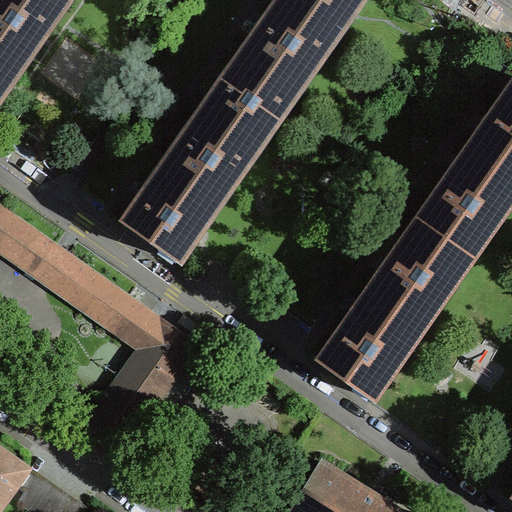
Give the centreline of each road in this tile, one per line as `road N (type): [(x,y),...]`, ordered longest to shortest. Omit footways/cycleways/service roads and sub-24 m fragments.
road 1 (residential): [(487,511),(0,167)]
road 2 (residential): [(0,402),(143,511)]
